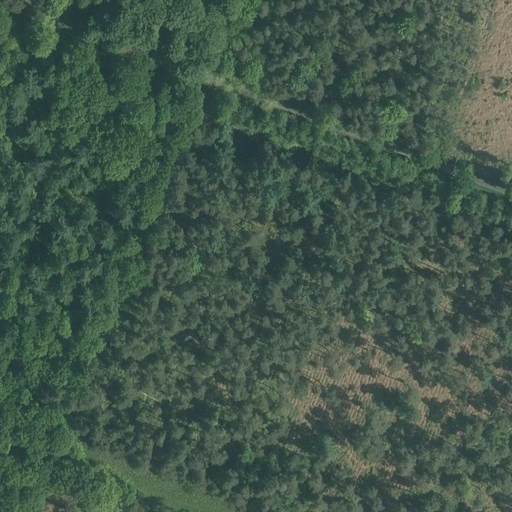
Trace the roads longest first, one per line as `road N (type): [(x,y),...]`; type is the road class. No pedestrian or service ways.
road 1 (track): [(511,183),(195,64)]
road 2 (track): [(195,64),(23,0)]
